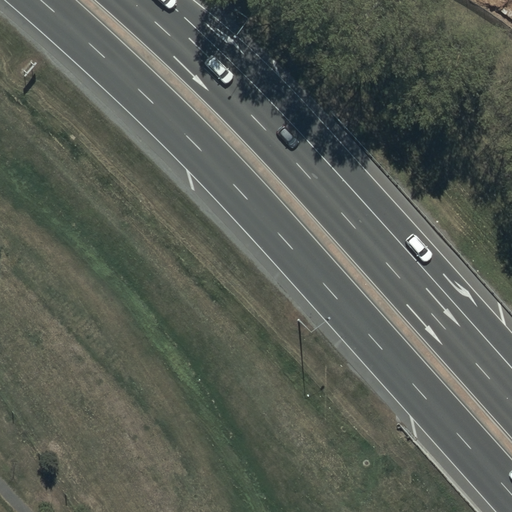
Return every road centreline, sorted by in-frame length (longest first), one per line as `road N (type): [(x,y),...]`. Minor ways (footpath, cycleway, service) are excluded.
road 1 (trunk): [(511,494),(223,172),(38,0)]
road 2 (trunk): [(127,0),(311,178),(511,402)]
